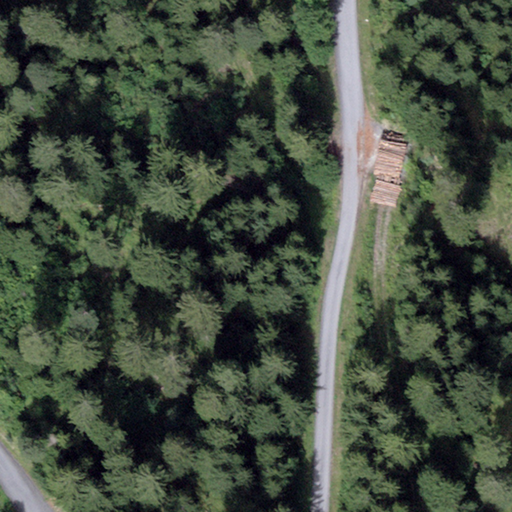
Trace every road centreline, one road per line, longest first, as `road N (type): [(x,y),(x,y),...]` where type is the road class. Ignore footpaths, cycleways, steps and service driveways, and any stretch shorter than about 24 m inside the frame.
road 1 (track): [(317,511),(329,314),(351,158),(345,0)]
road 2 (track): [(419,511),(383,334),(384,172),(351,139)]
